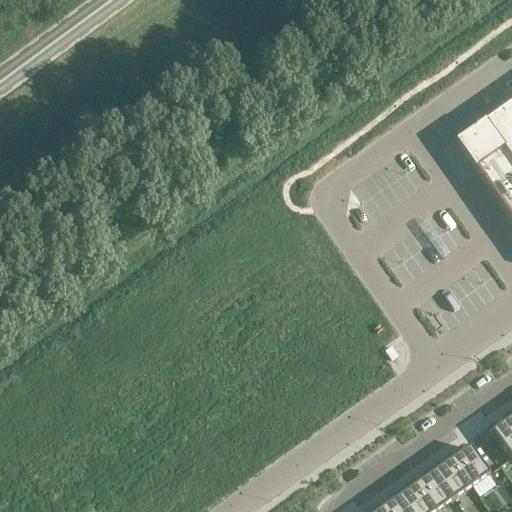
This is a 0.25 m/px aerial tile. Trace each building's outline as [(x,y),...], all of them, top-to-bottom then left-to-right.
[(511,106),(485,126),(456,146),(476,174),(511,225),(511,106)] [(354,351),(375,336),(307,239),(286,254),(354,351)] [(492,435),(511,464),(511,425),(510,422),(492,435)] [(452,463),(472,491),(490,478),(470,450),(452,463)] [(454,503),(472,491),(452,463),(434,476),(454,503)] [(433,511),(441,511),(454,503),(434,476),(417,488),(433,511)] [(407,511),(433,511),(417,488),(399,501),(407,511)] [(407,511),(399,501),(383,511),(407,511)]
